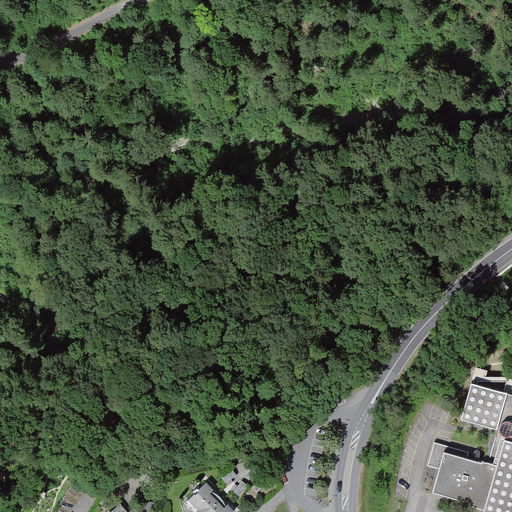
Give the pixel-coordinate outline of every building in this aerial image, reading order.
[(511,511),(511,393),(471,382),(461,417),(495,426),(488,451),(434,437),(428,460),(439,463),(431,492),(508,511),(511,511)] [(248,490),(233,475),(225,483),(241,498),(248,490)] [(87,488),(77,483),(65,503),(74,509),(87,488)] [(231,511),(207,488),(189,506),(195,511),(231,511)] [(133,511),(126,503),(115,511),(133,511)]
